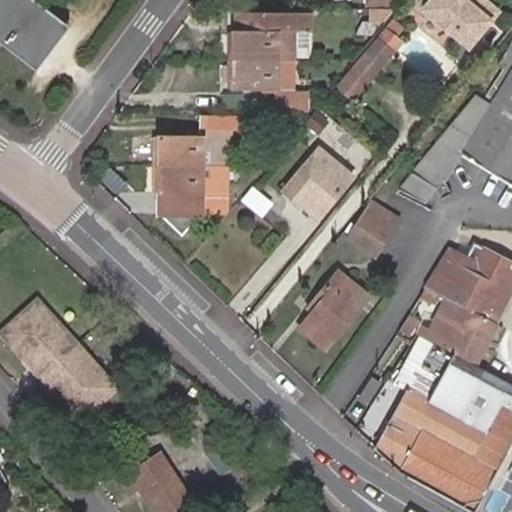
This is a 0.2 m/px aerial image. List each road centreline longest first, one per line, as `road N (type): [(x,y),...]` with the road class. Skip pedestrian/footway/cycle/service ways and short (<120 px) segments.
road 1 (tertiary): [(32,183),(296,436)]
road 2 (unknown): [(296,436),(484,167)]
road 3 (residential): [(32,183),(164,0)]
road 4 (tertiary): [(439,511),(296,436)]
road 5 (residential): [(96,511),(0,399)]
road 6 (tertiary): [(296,436),(400,511)]
